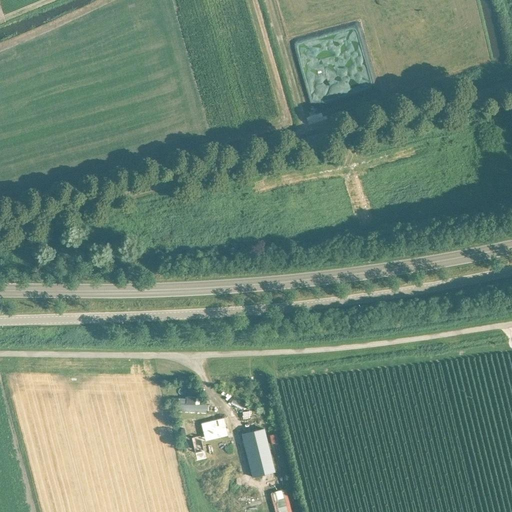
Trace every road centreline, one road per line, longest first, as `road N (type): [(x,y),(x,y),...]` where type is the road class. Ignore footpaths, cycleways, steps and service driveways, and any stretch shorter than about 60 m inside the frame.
road 1 (unclassified): [(0,226),(511,86)]
road 2 (unclassified): [(0,322),(353,301),(511,272)]
road 3 (secondary): [(0,291),(197,289),(423,265),(511,247)]
road 4 (unclassified): [(0,355),(285,351),(511,324)]
road 5 (track): [(266,0),(308,143)]
